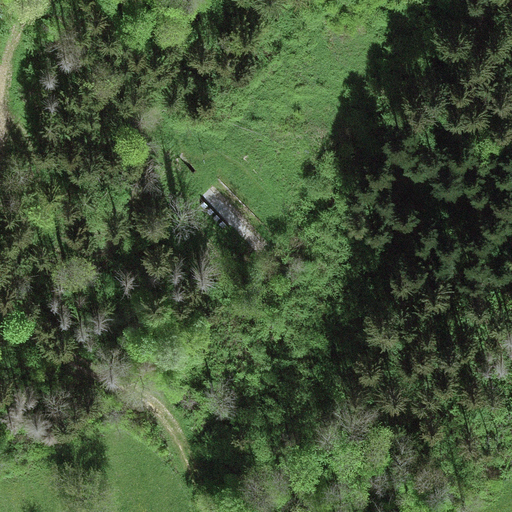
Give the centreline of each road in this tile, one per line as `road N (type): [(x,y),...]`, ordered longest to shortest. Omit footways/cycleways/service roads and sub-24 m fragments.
road 1 (track): [(3,105),(71,241),(108,249),(134,202),(151,128),(183,49)]
road 2 (track): [(0,302),(49,344),(157,405),(177,430),(210,511)]
road 3 (track): [(31,0),(0,129)]
